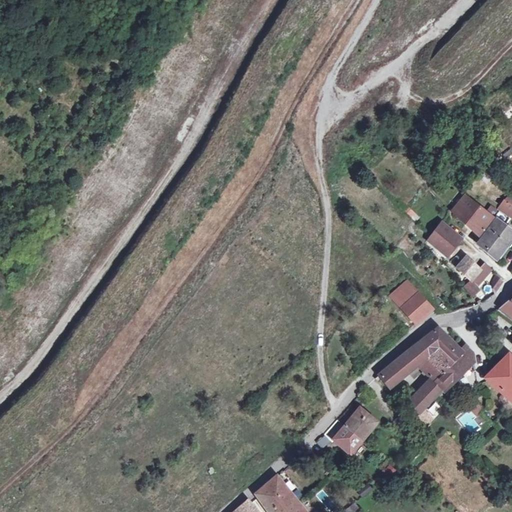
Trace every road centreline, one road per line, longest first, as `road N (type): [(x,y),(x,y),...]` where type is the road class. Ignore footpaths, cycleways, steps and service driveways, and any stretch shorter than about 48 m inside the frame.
road 1 (track): [(0,491),(96,397),(216,235),(356,0)]
road 2 (track): [(267,0),(118,244),(0,398)]
road 3 (track): [(336,408),(318,360),(326,232),(316,137),(339,102),(332,80),(375,0)]
road 4 (residential): [(227,511),(431,323),(464,320),(511,285)]
road 5 (track): [(468,0),(339,102)]
road 6 (track): [(394,66),(408,94),(433,105),(465,93),(511,45)]
